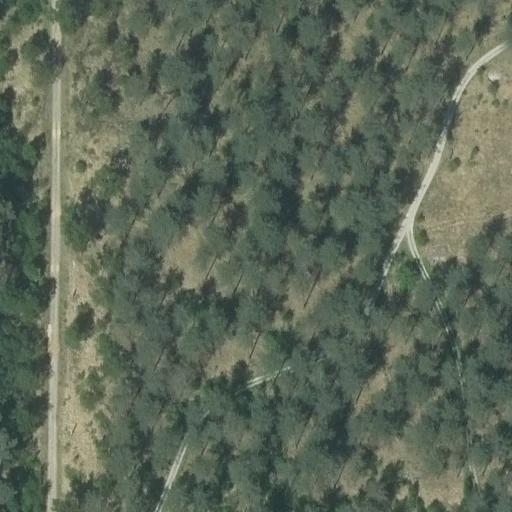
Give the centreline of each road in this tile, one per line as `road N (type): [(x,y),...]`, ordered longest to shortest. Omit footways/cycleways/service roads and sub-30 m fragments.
road 1 (track): [(501,511),(486,468),(485,418),(470,383),(470,358),(399,233),(423,193),(459,90),(511,45)]
road 2 (track): [(61,0),(52,511)]
road 3 (track): [(159,511),(186,438),(222,409),(391,316),(399,233)]
